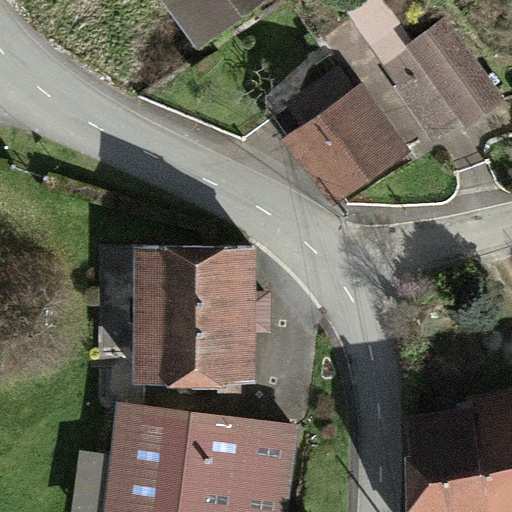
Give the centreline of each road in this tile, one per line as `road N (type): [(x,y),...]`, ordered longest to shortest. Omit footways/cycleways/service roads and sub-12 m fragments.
road 1 (tertiary): [(343,277),(291,218),(63,111),(0,57)]
road 2 (tertiary): [(343,277),(378,374),(379,511)]
road 3 (unclassified): [(511,219),(343,277)]
